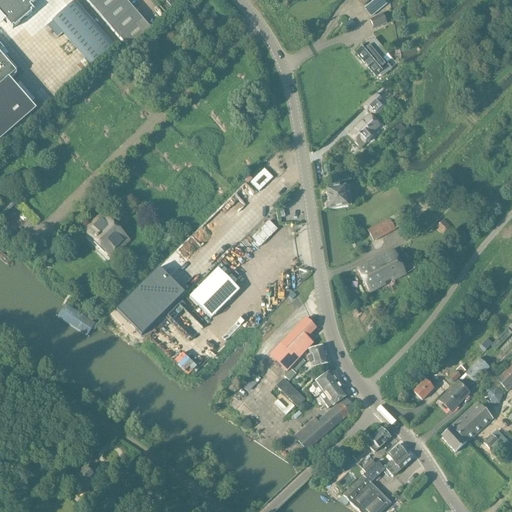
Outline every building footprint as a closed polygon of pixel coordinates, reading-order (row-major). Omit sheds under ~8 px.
[(32,6),(38,0),(0,0),(0,15),(12,29),(33,11),(29,6),(31,5),(32,6)] [(84,0),(92,9),(102,0),(84,0)] [(102,0),(92,9),(101,19),(123,0),(102,0)] [(123,0),(101,19),(110,29),(133,10),(124,0),(123,0)] [(382,0),(374,0),(364,9),(371,17),(386,4),(382,0)] [(74,2),(51,22),(91,67),(114,47),(74,2)] [(133,10),(110,29),(119,40),(141,20),(133,10)] [(374,29),(385,24),(381,15),(370,20),(374,29)] [(150,30),(141,20),(119,40),(128,50),(150,30)] [(342,26),(346,32),(354,26),(350,20),(342,26)] [(386,67),(385,66),(391,61),(385,53),(373,40),(367,45),(368,46),(357,56),(375,76),(386,67)] [(0,141),(35,111),(9,81),(15,75),(16,71),(5,58),(4,59),(0,55),(0,141)] [(368,113),(369,112),(373,117),(384,107),(380,102),(380,101),(375,95),(362,107),(368,113)] [(369,135),(378,127),(368,117),(348,137),(359,149),(371,137),(369,135)] [(406,132),(399,123),(393,128),(400,135),(402,136),(406,132)] [(265,176),(258,170),(245,184),(252,190),(265,176)] [(328,210),(347,208),(345,187),(326,189),(328,210)] [(113,245),(118,249),(127,240),(106,219),(97,227),(94,224),(85,233),(92,240),(94,240),(95,241),(107,252),(113,245)] [(388,219),(367,231),(373,242),(394,230),(388,219)] [(435,228),(442,235),(450,227),(443,220),(435,228)] [(260,247),(277,230),(268,222),(252,239),(260,247)] [(392,282),(405,275),(392,251),(357,269),(369,294),(384,286),(382,280),(389,277),(392,282)] [(159,267),(115,311),(141,337),(185,294),(159,267)] [(210,319),(238,291),(217,270),(189,297),(210,319)] [(305,338),(315,329),(305,320),(269,357),(286,373),(312,345),(305,338)] [(313,368),(327,365),(322,347),(308,351),(313,368)] [(300,358),(295,364),(299,368),(305,362),(300,358)] [(474,384),(489,368),(479,359),(464,375),(474,384)] [(477,404),(451,427),(450,427),(440,437),(455,453),(465,444),(491,420),(483,410),(489,404),(490,405),(499,404),(502,395),(498,392),(502,387),(507,392),(511,387),(511,361),(494,379),(500,385),(496,388),(486,390),(484,399),(485,400),(479,406),(477,404)] [(454,383),(465,372),(460,366),(448,378),(454,383)] [(290,370),(283,377),(289,382),(295,375),(294,374),(290,370)] [(311,386),(318,396),(336,383),(335,382),(336,381),(333,378),(332,377),(329,373),(315,383),(311,386)] [(251,379),(242,388),(247,393),(256,384),(251,379)] [(413,393),(422,401),(433,390),(428,385),(431,383),(426,379),(413,393)] [(276,387),(293,404),(300,397),(283,380),(276,387)] [(443,380),(437,385),(444,392),(449,387),(443,380)] [(328,409),(332,406),(332,407),(346,397),(340,389),(341,387),(338,384),(337,384),(336,383),(318,396),(328,409)] [(450,413),(468,395),(456,383),(438,402),(450,413)] [(300,397),(293,404),(297,408),(304,401),(300,397)] [(306,451),(326,433),(354,410),(345,399),(317,423),(314,419),(293,437),(306,451)] [(273,404),(282,413),(285,409),(277,400),(273,404)] [(282,413),(285,416),(294,407),(290,404),(285,409),(282,413)] [(373,454),(378,449),(389,439),(386,435),(386,433),(383,430),(381,430),(381,429),(369,440),(364,444),(373,454)] [(489,450),(491,448),(497,454),(508,443),(497,431),(483,444),(489,450)] [(387,456),(391,462),(394,465),(405,454),(398,446),(387,456)] [(54,465),(57,459),(47,454),(44,459),(54,465)] [(392,478),(411,461),(405,454),(394,465),(391,462),(384,469),(392,478)] [(339,468),(344,473),(356,461),(351,456),(339,468)] [(361,470),(365,473),(376,462),(373,459),(361,470)] [(354,508),(358,511),(377,493),(369,484),(384,471),(376,462),(365,473),(365,474),(342,496),(354,508)] [(83,489),(94,477),(84,468),(70,483),(75,487),(78,484),(83,489)] [(377,493),(358,511),(380,511),(389,504),(377,493)]
